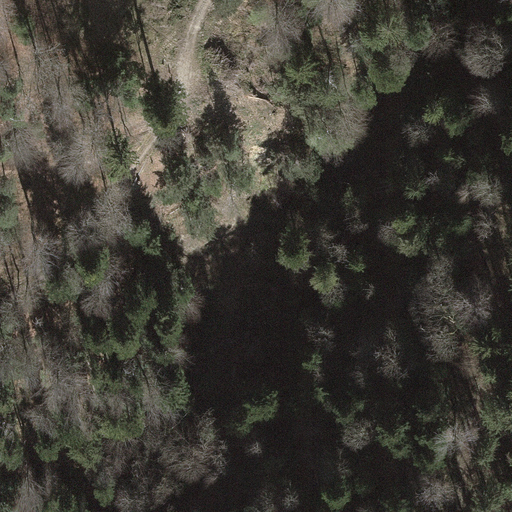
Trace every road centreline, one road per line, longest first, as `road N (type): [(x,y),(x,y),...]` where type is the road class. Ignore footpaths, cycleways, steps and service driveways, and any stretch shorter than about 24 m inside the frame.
road 1 (track): [(209,0),(194,23),(181,87),(89,241),(0,300)]
road 2 (track): [(159,122),(77,154),(0,164)]
